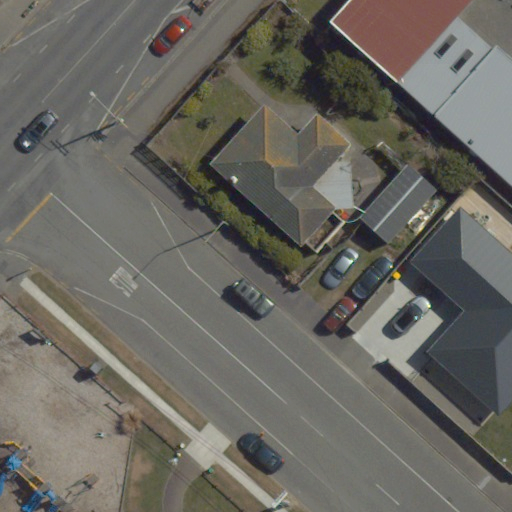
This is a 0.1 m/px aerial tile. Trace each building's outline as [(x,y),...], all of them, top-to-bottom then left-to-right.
[(0,0),(0,63),(50,0),(0,0)] [(427,0),(406,0),(330,88),(395,144),(480,45),(427,0)] [(487,125),(511,102),(511,69),(495,51),(454,90),(487,125)] [(392,261),(451,192),(413,159),(354,229),(392,261)] [(270,161),(203,238),(297,319),(331,280),(307,259),(339,221),(270,161)]
